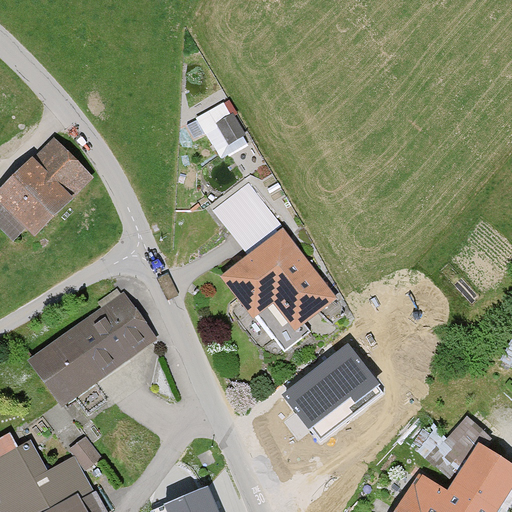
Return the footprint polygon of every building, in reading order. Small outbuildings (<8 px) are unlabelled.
[(224,154),(253,136),(226,95),(198,113),(224,154)] [(1,198),(42,238),(97,180),(56,141),(1,198)] [(213,213),(251,260),(287,230),(249,184),(213,213)] [(251,260),(223,282),(255,321),(274,306),(297,334),(343,298),(287,230),(251,260)] [(31,362),(66,408),(157,340),(122,294),(31,362)] [(381,390),(347,347),(287,393),(321,437),(381,390)] [(444,450),(463,463),(486,427),(466,415),(444,450)] [(105,511),(77,461),(51,475),(34,446),(24,452),(15,436),(0,443),(0,511),(105,511)] [(401,511),(502,511),(511,497),(511,465),(484,448),(453,495),(425,477),(401,511)] [(217,511),(207,488),(167,505),(169,511),(217,511)]
